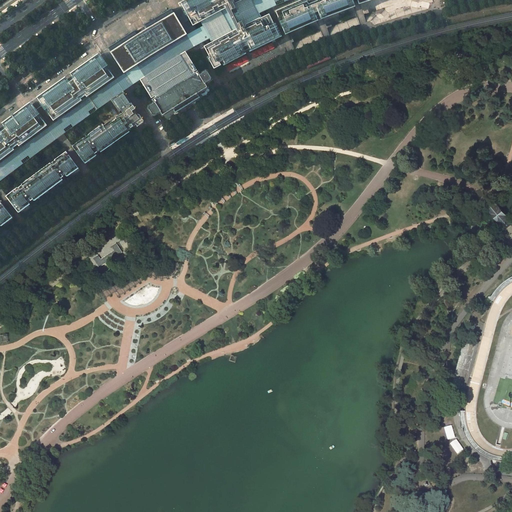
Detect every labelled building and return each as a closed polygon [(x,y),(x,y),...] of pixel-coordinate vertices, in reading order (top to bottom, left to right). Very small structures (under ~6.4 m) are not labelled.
[(190,0),(182,5),(184,8),(199,0),(190,0)] [(212,14),(230,5),(232,9),(235,8),(233,4),(239,0),(199,0),(184,8),(186,13),(193,25),(203,19),(205,23),(214,18),(212,14)] [(255,7),(251,0),(239,0),(233,4),(235,8),(232,9),(230,5),(212,14),(214,18),(205,23),(203,19),(202,20),(207,30),(213,41),(214,40),(212,37),(234,25),(235,25),(242,21),(243,25),(259,17),(255,7)] [(255,0),(254,1),(253,0),(251,0),(259,17),(261,16),(259,12),(277,4),(275,1),(278,0),(284,0),(285,1),(286,0),(255,0)] [(285,28),(314,16),(313,13),(315,12),(310,2),(309,0),(299,0),(275,10),(279,18),(280,17),(285,28)] [(287,0),(281,2),(276,5),(278,9),(299,0),(309,0),(310,2),(313,0),(287,0)] [(310,2),(315,12),(317,12),(319,11),(315,0),(313,0),(310,2)] [(322,13),(351,2),(350,0),(315,0),(319,11),(321,10),(322,13)] [(351,2),(322,13),(321,10),(319,11),(322,18),(323,17),(353,6),(351,2)] [(172,9),(144,26),(146,30),(174,13),(172,9)] [(190,20),(186,12),(181,15),(186,23),(190,20)] [(314,16),(285,28),(286,32),(316,20),(317,19),(315,12),(313,13),(314,16)] [(146,30),(138,35),(111,52),(122,69),(124,73),(125,73),(152,56),(156,54),(185,37),(187,35),(184,30),(180,23),(174,13),(146,30)] [(235,25),(212,37),(214,40),(204,45),(211,56),(208,57),(212,64),(214,68),(221,64),(219,61),(222,59),(224,62),(244,52),(241,46),(247,43),(250,49),(280,35),(277,30),(269,13),(243,25),(242,21),(235,25)] [(202,20),(200,21),(203,26),(187,35),(153,56),(124,73),(91,97),(82,104),(53,124),(24,146),(14,154),(0,164),(0,181),(24,164),(22,161),(29,156),(31,159),(66,132),(64,130),(71,124),(73,127),(91,115),(89,112),(95,107),(97,110),(113,99),(124,91),(140,79),(186,51),(210,39),(211,41),(213,41),(202,20)] [(138,35),(135,31),(109,48),(111,52),(138,35)] [(167,63),(140,79),(155,102),(149,106),(149,109),(153,115),(155,115),(159,113),(161,112),(163,115),(163,116),(173,109),(175,112),(200,97),(198,94),(198,93),(208,87),(206,84),(208,83),(212,81),(212,78),(208,71),(206,71),(200,74),(186,51),(167,63)] [(83,72),(102,59),(99,55),(80,68),(83,72)] [(51,116),(54,121),(59,117),(61,115),(63,114),(64,114),(83,101),(82,99),(84,97),(86,96),(88,97),(115,78),(111,73),(103,61),(102,59),(72,81),(50,96),(51,96),(48,99),(44,101),(44,100),(41,102),(42,104),(51,116)] [(83,72),(80,68),(71,75),(74,79),(83,72)] [(66,78),(57,84),(60,89),(69,82),(66,78)] [(44,94),(38,98),(41,102),(44,100),(44,101),(47,99),(48,99),(48,98),(51,96),(50,96),(60,89),(57,84),(44,94)] [(136,109),(124,92),(113,99),(122,111),(127,108),(129,110),(122,115),(123,115),(120,118),(118,116),(116,117),(116,118),(102,129),(101,128),(95,133),(95,134),(88,139),(87,140),(85,141),(80,145),(79,144),(74,147),(84,162),(88,159),(88,158),(92,155),(92,156),(95,154),(98,152),(100,151),(105,147),(104,146),(110,142),(111,143),(114,140),(129,130),(136,125),(138,127),(144,123),(144,121),(140,115),(138,114),(137,115),(134,111),(136,109)] [(32,109),(34,107),(31,103),(25,108),(12,118),(15,122),(25,114),(27,117),(30,115),(30,114),(31,114),(34,112),(32,109)] [(0,161),(15,150),(14,149),(16,147),(19,145),(20,147),(48,126),(44,120),(35,109),(34,107),(32,109),(34,112),(30,114),(27,117),(25,114),(4,130),(0,132),(0,161)] [(4,124),(6,128),(15,122),(12,118),(4,124)] [(23,147),(22,145),(13,152),(14,154),(23,147)] [(74,170),(78,167),(67,152),(60,157),(61,158),(57,162),(56,161),(52,165),(51,165),(47,169),(46,167),(30,179),(31,180),(28,183),(26,184),(24,186),(23,187),(21,188),(16,192),(15,190),(7,197),(18,211),(21,209),(20,207),(25,204),(26,205),(29,203),(32,201),(34,200),(35,199),(37,197),(36,196),(41,192),(42,194),(54,185),(53,183),(57,180),(58,181),(61,179),(63,178),(66,175),(68,174),(69,173),(68,172),(73,168),(74,170)] [(6,221),(12,216),(0,201),(0,224),(1,224),(0,223),(0,222),(5,219),(6,221)] [(100,255),(95,258),(101,267),(124,252),(118,242),(112,246),(115,250),(103,259),(100,255)] [(477,322),(470,320),(453,387),(460,389),(461,381),(463,381),(464,377),(465,378),(466,374),(467,374),(476,338),(475,338),(476,334),(475,334),(476,330),(474,330),(477,322)]
